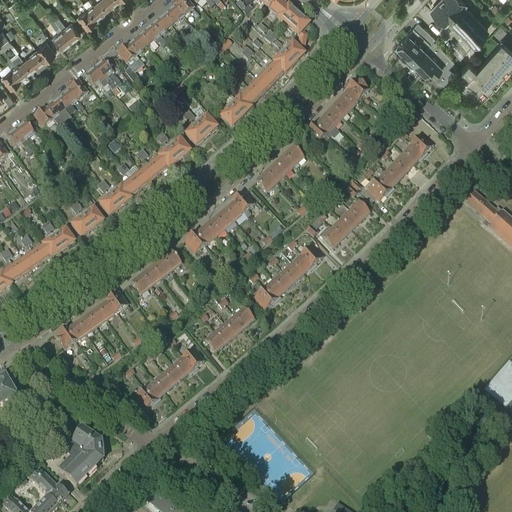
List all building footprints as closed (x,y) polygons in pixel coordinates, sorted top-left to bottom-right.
[(96,19),(108,9),(100,0),(89,10),(96,19)] [(108,9),(119,0),(100,0),(108,9)] [(194,11),(184,0),(183,0),(174,8),(175,9),(184,19),(194,11)] [(208,0),(210,1),(219,10),(223,6),(217,0),(216,0),(215,0),(208,0)] [(260,0),(256,4),(261,9),(264,6),(268,11),(278,0),(260,0)] [(288,8),(278,0),(268,11),(278,19),(288,8)] [(448,22),(472,45),(488,29),(463,6),(465,4),(461,0),(440,0),(431,10),(446,24),(448,22)] [(8,7),(14,16),(21,12),(14,3),(8,7)] [(236,5),(241,12),(245,9),(239,3),(236,5)] [(249,7),(243,13),(245,16),(251,10),(249,7)] [(288,8),(278,19),(283,24),(281,26),(286,31),(299,16),(289,7),(288,8)] [(96,19),(89,10),(88,9),(78,17),(87,29),(97,21),(96,19)] [(163,19),(171,28),(178,23),(178,24),(184,19),(175,9),(163,19)] [(71,41),(59,25),(54,20),(53,20),(50,15),(46,18),(55,29),(50,33),(62,49),(71,41)] [(300,39),(299,42),(305,43),(306,37),(303,33),(310,26),(299,16),(286,31),(291,36),(293,33),(300,39)] [(54,20),(59,25),(71,41),(80,34),(72,23),(66,27),(62,23),(58,17),(54,20)] [(252,18),(249,21),(255,26),(258,23),(252,18)] [(171,28),(163,19),(152,29),(160,39),(160,38),(165,34),(165,33),(171,28)] [(435,39),(418,23),(397,47),(414,62),(434,40),(435,39)] [(258,29),(264,34),(267,31),(260,26),(258,29)] [(500,41),(507,33),(500,27),(493,35),(500,41)] [(160,39),(152,29),(140,38),(148,47),(154,55),(155,53),(154,51),(158,51),(159,47),(158,46),(160,45),(159,44),(163,42),(163,41),(160,38),(160,39)] [(10,39),(14,36),(10,30),(5,34),(10,39)] [(0,45),(8,39),(2,31),(0,32),(0,45)] [(264,39),(267,42),(273,36),(270,33),(264,39)] [(271,43),(275,40),(276,39),(273,36),(267,42),(270,45),(271,43)] [(137,58),(147,49),(147,48),(148,47),(140,38),(128,48),(137,58)] [(282,47),(275,40),(271,43),(278,50),(282,47)] [(434,40),(414,62),(440,86),(456,68),(451,63),(454,58),(434,40)] [(253,44),(258,50),(261,47),(255,41),(253,44)] [(37,52),(44,60),(46,62),(56,54),(47,42),(36,50),(37,52)] [(281,52),(295,66),(305,56),(301,52),(304,49),(305,43),(299,42),(299,46),(297,48),(293,45),(288,49),(286,47),(281,52)] [(464,73),(461,76),(465,81),(459,87),(474,101),(481,93),(479,92),(483,88),(487,92),(494,84),(492,83),(496,79),(498,81),(505,73),(503,71),(506,68),(508,69),(511,64),(511,50),(504,43),(479,71),(469,61),(462,69),(465,72),(465,73),(464,73)] [(130,69),(135,75),(144,67),(137,58),(128,48),(127,47),(117,55),(129,70),(130,69)] [(0,52),(12,69),(20,79),(32,70),(26,61),(24,62),(19,55),(12,60),(10,57),(4,49),(0,52)] [(247,50),(244,53),(250,58),(253,56),(247,50)] [(37,52),(26,61),(32,70),(44,60),(37,52)] [(285,76),(295,66),(281,52),(276,57),(278,59),(273,65),(284,75),(285,76)] [(248,61),(250,58),(244,53),(242,55),(248,61)] [(103,63),(94,70),(107,87),(113,93),(117,89),(112,83),(117,80),(103,63)] [(284,75),(273,65),(265,73),(275,83),(284,75)] [(230,67),(227,70),(233,76),(236,73),(230,67)] [(20,79),(12,69),(2,77),(11,89),(22,81),(20,79)] [(130,69),(129,70),(125,74),(135,86),(141,82),(135,75),(130,69)] [(94,70),(85,78),(94,89),(100,85),(104,90),(107,87),(94,70)] [(233,76),(227,70),(225,72),(230,78),(233,76)] [(257,82),(267,92),(275,83),(265,73),(257,82)] [(182,79),(177,74),(173,78),(178,84),(182,79)] [(356,81),(348,90),(360,102),(369,92),(356,81)] [(248,90),(259,100),(267,92),(257,82),(248,90)] [(68,91),(69,92),(78,103),(88,95),(79,84),(68,91)] [(209,88),(215,94),(218,91),(212,85),(209,88)] [(215,94),(209,88),(206,91),(212,97),(215,94)] [(259,100),(248,90),(240,99),(250,109),(259,100)] [(351,111),(360,102),(348,90),(345,93),(346,94),(340,100),(351,111)] [(66,113),(78,103),(69,92),(57,102),(66,113)] [(9,105),(14,101),(8,95),(3,99),(9,105)] [(252,110),(250,109),(240,99),(235,103),(233,101),(228,106),(242,120),(252,110)] [(340,100),(332,110),(343,120),(351,111),(340,100)] [(57,102),(45,111),(54,122),(66,113),(57,102)] [(144,110),(139,104),(130,111),(135,117),(144,110)] [(242,120),(228,106),(223,111),(225,113),(220,119),(232,130),(242,120)] [(411,118),(415,114),(408,107),(405,111),(411,118)] [(54,135),(47,127),(54,122),(45,111),(44,110),(34,118),(43,130),(40,133),(46,141),(54,135)] [(334,129),(343,120),(332,110),(323,119),(334,129)] [(189,113),(186,115),(191,122),(194,119),(189,113)] [(188,124),(191,122),(186,115),(183,118),(188,124)] [(194,125),(207,139),(217,130),(206,118),(201,123),(199,120),(194,125)] [(314,127),(326,138),(329,141),(331,138),(334,141),(334,140),(336,142),(341,136),(340,135),(340,134),(334,129),(323,119),(317,125),(316,124),(314,127)] [(26,125),(17,132),(29,148),(33,145),(29,140),(35,136),(26,125)] [(196,149),(207,139),(194,125),(189,129),(191,132),(185,136),(196,149)] [(317,148),(326,138),(314,127),(305,137),(317,148)] [(379,138),(372,130),(368,134),(376,141),(379,138)] [(29,148),(17,132),(7,139),(16,150),(21,146),(25,151),(29,148)] [(408,144),(411,147),(423,158),(432,149),(429,146),(434,141),(425,132),(423,135),(420,138),(420,137),(415,142),(413,139),(408,144)] [(160,138),(165,144),(168,142),(163,135),(160,138)] [(165,144),(160,138),(156,140),(162,147),(165,144)] [(173,143),(167,147),(180,162),(191,154),(180,141),(175,145),(173,143)] [(114,143),(108,148),(114,155),(120,150),(114,143)] [(368,151),(360,144),(355,148),(363,156),(368,151)] [(169,171),(180,162),(167,147),(162,151),(164,154),(158,158),(167,170),(169,171)] [(423,158),(411,147),(402,156),(414,166),(419,160),(420,161),(423,158)] [(284,157),(294,168),(304,159),(293,148),(284,157)] [(361,156),(355,150),(351,154),(357,160),(361,156)] [(142,151),(139,154),(145,160),(148,158),(142,151)] [(90,158),(85,152),(80,156),(85,162),(90,158)] [(8,157),(7,158),(10,160),(17,169),(21,165),(20,164),(21,164),(15,157),(14,156),(11,153),(7,156),(8,157)] [(145,160),(139,154),(136,156),(141,163),(145,160)] [(402,156),(394,165),(405,176),(414,166),(402,156)] [(284,157),(275,166),(285,177),(294,168),(284,157)] [(149,166),(158,177),(167,170),(158,158),(149,166)] [(56,183),(69,173),(66,169),(63,164),(59,167),(63,171),(60,173),(58,172),(55,174),(56,176),(53,179),(56,183)] [(396,185),(405,176),(394,165),(385,174),(396,185)] [(124,166),(121,169),(126,175),(129,173),(124,166)] [(149,185),(158,177),(149,166),(140,173),(149,185)] [(275,166),(265,175),(275,186),(285,177),(275,166)] [(336,168),(331,173),(338,180),(343,176),(336,168)] [(126,175),(121,169),(118,171),(123,178),(126,175)] [(140,192),(149,185),(140,173),(131,181),(140,192)] [(385,174),(377,183),(389,195),(391,192),(390,191),(396,185),(385,174)] [(266,195),(275,186),(265,175),(256,184),(266,195)] [(360,194),(362,196),(372,205),(376,201),(380,204),(389,195),(377,183),(373,180),(360,194)] [(131,181),(121,188),(130,200),(140,192),(131,181)] [(103,183),(100,185),(106,192),(109,189),(103,183)] [(353,183),(350,186),(357,193),(360,190),(353,183)] [(103,194),(106,192),(100,185),(97,188),(103,194)] [(131,201),(130,200),(121,188),(116,193),(114,190),(108,195),(120,210),(131,201)] [(351,188),(346,192),(353,200),(358,195),(351,188)] [(317,193),(321,197),(323,199),(326,196),(320,190),(317,193)] [(320,202),(323,199),(321,197),(317,193),(314,196),(316,198),(312,202),(316,206),(320,202)] [(33,194),(25,201),(27,204),(35,197),(33,194)] [(243,194),(233,203),(244,215),(248,219),(251,216),(248,212),(254,207),(243,194)] [(474,194),(465,204),(487,223),(485,227),(511,250),(511,221),(499,210),(496,213),(474,194)] [(110,219),(120,210),(108,195),(103,199),(105,202),(99,206),(110,219)] [(234,223),(244,215),(233,203),(230,205),(231,206),(224,212),(234,223)] [(14,214),(19,210),(16,206),(15,204),(10,208),(14,214)] [(359,204),(350,213),(360,224),(369,214),(359,204)] [(78,213),(73,206),(70,208),(75,215),(78,213)] [(31,216),(29,214),(31,213),(29,210),(22,215),(25,220),(31,216)] [(81,216),(92,232),(104,223),(94,210),(88,214),(86,212),(81,216)] [(225,232),(234,223),(224,212),(215,220),(225,232)] [(351,232),(360,224),(350,213),(340,222),(351,232)] [(81,240),(92,232),(81,216),(75,220),(77,223),(71,227),(81,240)] [(321,227),(321,226),(324,223),(320,219),(317,222),(316,221),(312,225),(317,231),(321,227)] [(215,240),(225,232),(215,220),(205,228),(215,240)] [(340,222),(332,231),(331,231),(341,241),(351,232),(340,222)] [(306,232),(313,239),(318,235),(310,227),(306,232)] [(198,232),(195,235),(205,248),(215,240),(205,228),(199,233),(198,232)] [(268,238),(272,242),(283,232),(280,228),(268,238)] [(331,231),(332,231),(329,228),(319,237),(332,251),(341,241),(331,231)] [(52,236),(63,252),(75,244),(66,231),(60,235),(58,232),(52,236)] [(195,256),(205,248),(195,235),(185,243),(195,256)] [(52,260),(63,252),(52,236),(47,240),(48,243),(42,247),(51,259),(52,260)] [(29,247),(24,240),(20,243),(25,250),(28,247),(29,247)] [(28,247),(41,265),(51,259),(42,247),(36,251),(32,245),(29,247),(28,247)] [(31,272),(41,265),(28,247),(25,250),(27,252),(26,253),(28,257),(23,260),(31,272)] [(301,257),(312,269),(322,261),(311,249),(301,257)] [(181,265),(173,254),(172,254),(162,262),(171,273),(181,265)] [(292,266),(302,277),(308,271),(309,272),(312,269),(301,257),(292,266)] [(31,272),(23,260),(13,267),(21,279),(31,272)] [(162,262),(152,269),(161,281),(171,273),(162,262)] [(292,266),(283,274),(293,285),(302,277),(292,266)] [(11,286),(21,279),(13,267),(3,273),(11,286)] [(152,269),(142,277),(151,289),(161,281),(152,269)] [(12,287),(11,286),(3,273),(0,275),(0,294),(0,295),(12,287)] [(229,277),(226,273),(216,281),(219,285),(229,277)] [(283,294),(293,285),(283,274),(273,283),(283,294)] [(131,285),(140,297),(151,289),(142,277),(131,285)] [(264,291),(275,303),(278,301),(277,300),(283,294),(273,283),(264,291)] [(265,312),(275,303),(264,291),(254,300),(265,312)] [(118,294),(107,302),(117,315),(128,308),(118,294)] [(117,315),(107,302),(104,304),(105,306),(98,311),(107,323),(117,315)] [(235,319),(244,330),(254,322),(245,310),(235,319)] [(88,318),(96,330),(107,323),(98,311),(88,318)] [(96,330),(88,318),(78,325),(86,337),(96,330)] [(225,327),(234,338),(244,330),(235,319),(225,327)] [(76,344),(86,337),(78,325),(70,330),(69,329),(66,331),(76,344)] [(234,338),(225,327),(215,335),(224,346),(234,338)] [(76,344),(66,331),(56,338),(65,352),(76,344)] [(214,355),(224,346),(215,335),(205,344),(214,355)] [(204,364),(193,352),(190,348),(180,356),(183,360),(194,373),(204,364)] [(107,357),(103,350),(99,352),(103,359),(107,357)] [(68,361),(63,354),(57,358),(62,365),(68,361)] [(183,360),(173,368),(183,380),(189,374),(190,375),(194,373),(183,360)] [(508,424),(511,418),(511,360),(510,363),(509,362),(478,398),(508,424)] [(164,376),(173,388),(183,380),(173,368),(164,376)] [(173,388),(164,376),(154,384),(164,396),(173,388)] [(0,408),(17,399),(5,379),(0,382),(0,385),(0,408)] [(164,396),(154,384),(144,392),(155,405),(158,402),(157,401),(164,396)] [(155,405),(144,392),(134,400),(145,413),(155,405)] [(47,408),(48,408),(53,400),(48,397),(43,405),(47,408)] [(70,461),(59,472),(75,489),(96,469),(96,468),(102,462),(101,453),(100,445),(92,439),(93,439),(81,431),(68,450),(69,452),(66,457),(70,461)] [(41,444),(32,435),(23,443),(32,453),(41,444)] [(24,511),(11,499),(3,507),(8,511),(54,511),(68,497),(56,485),(54,487),(38,471),(30,479),(49,498),(35,511),(24,511)] [(198,511),(195,510),(194,511),(193,511),(192,511),(161,486),(148,502),(159,511),(198,511)]
